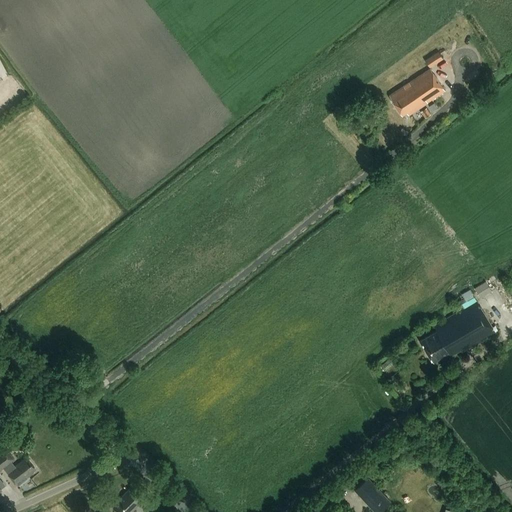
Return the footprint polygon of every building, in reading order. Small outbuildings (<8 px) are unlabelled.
[(430,57),(425,60),(430,67),(434,64),(430,57)] [(430,68),(389,96),(402,115),(407,112),(408,115),(412,113),(445,91),(430,68)] [(426,108),(421,112),(425,118),(430,115),(426,108)] [(486,281),(475,288),(481,297),(492,291),(486,281)] [(494,332),(476,302),(434,326),(436,330),(420,340),(433,361),(449,352),(451,355),(460,349),(461,351),(494,332)] [(14,460),(5,449),(0,453),(0,470),(4,467),(8,472),(6,473),(17,486),(33,473),(31,471),(34,468),(26,458),(14,467),(11,462),(14,460)] [(401,455),(397,459),(400,462),(401,464),(404,467),(408,463),(404,458),(401,455)] [(382,471),(376,476),(381,481),(390,473),(386,468),(382,471)] [(354,490),(374,511),(379,511),(391,501),(368,477),(354,490)] [(140,502),(143,499),(135,491),(132,493),(130,491),(113,508),(117,511),(133,511),(142,504),(140,502)]
